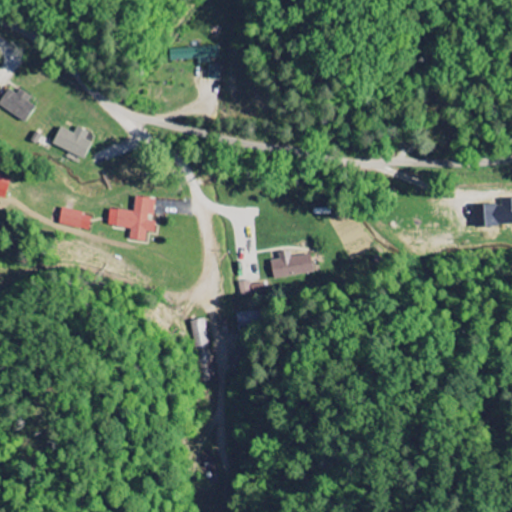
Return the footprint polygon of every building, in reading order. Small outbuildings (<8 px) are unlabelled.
[(171,61),(198,60),(198,64),(210,63),(209,58),(217,57),(217,47),(170,49),(171,61)] [(217,80),(220,67),(208,65),(206,78),(217,80)] [(29,96),(17,90),(15,94),(6,89),(0,99),(0,108),(25,121),(33,106),(26,103),(29,96)] [(87,132),(75,127),(72,133),(57,127),(50,145),(83,158),(89,142),(84,140),(87,132)] [(11,178),(0,175),(0,197),(6,199),(11,178)] [(154,199),(134,197),(132,212),(108,209),(106,227),(128,229),(127,240),(143,242),(145,232),(153,233),(154,219),(152,219),(154,199)] [(491,206),(492,225),(511,224),(511,198),(499,199),(499,206),(491,206)] [(89,227),(89,218),(82,217),(83,211),(61,210),(60,226),(89,227)] [(289,257),(288,251),(277,253),(278,259),(268,261),(271,279),(312,273),(309,254),(289,257)] [(250,295),(248,281),(237,282),(238,296),(250,295)] [(234,313),(234,326),(262,325),(262,312),(234,313)] [(214,381),(204,319),(191,321),(201,383),(214,381)]
